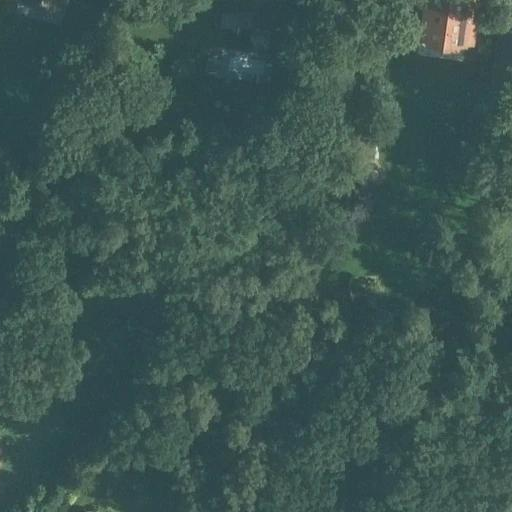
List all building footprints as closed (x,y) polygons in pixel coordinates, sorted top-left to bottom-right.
[(290,0),(216,0),(216,6),(245,10),(246,3),(260,5),(257,21),(287,25),(290,0)] [(301,0),(298,24),(318,26),(320,0),(301,0)] [(401,17),(400,28),(386,26),(383,44),(407,48),(410,30),(471,39),(477,0),(420,0),(417,0),(413,0),(411,18),(401,17)] [(511,31),(500,29),(493,72),(511,74),(511,31)] [(193,104),(180,101),(177,113),(190,116),(193,104)] [(511,207),(504,200),(487,220),(505,236),(506,234),(511,239),(511,207)]
